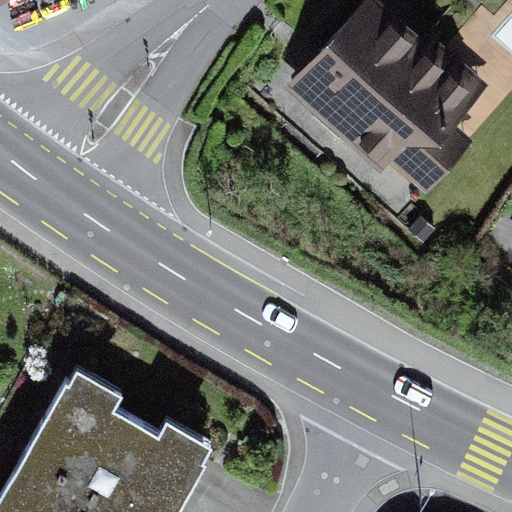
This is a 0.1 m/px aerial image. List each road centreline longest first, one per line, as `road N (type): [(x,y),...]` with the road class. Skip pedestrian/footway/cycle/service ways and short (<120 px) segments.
road 1 (secondary): [(378,390),(51,192)]
road 2 (residential): [(51,192),(181,29),(218,0)]
road 3 (secondary): [(511,457),(378,390)]
road 4 (residential): [(378,390),(317,511)]
